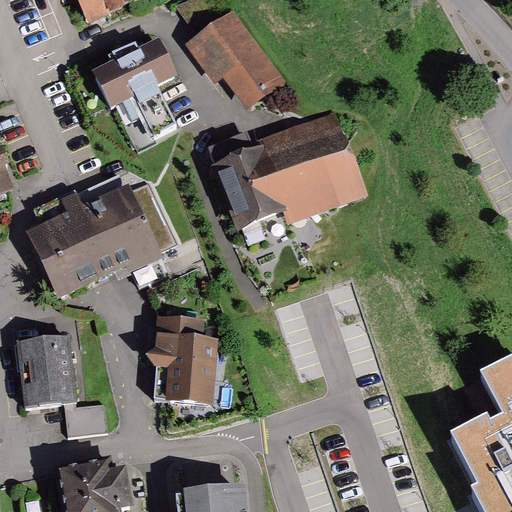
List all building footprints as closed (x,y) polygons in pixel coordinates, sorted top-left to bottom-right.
[(79,0),(91,25),(143,0),(79,0)] [(232,20),(196,46),(220,80),(227,75),(248,106),(278,84),(232,20)] [(118,67),(97,78),(114,111),(135,100),(156,138),(175,128),(155,89),(175,78),(158,46),(139,56),(136,51),(115,61),(118,67)] [(247,140),(211,154),(242,230),(286,213),(290,223),(363,194),(333,121),(253,153),(247,140)] [(0,163),(0,198),(12,194),(0,163)] [(44,230),(33,235),(63,297),(129,266),(139,288),(164,276),(153,254),(175,244),(149,188),(130,197),(120,177),(37,217),(44,230)] [(207,326),(160,325),(159,372),(178,373),(177,408),(223,409),(225,346),(206,346),(207,326)] [(78,346),(23,353),(32,415),(86,408),(78,346)] [(511,511),(511,365),(486,382),(511,429),(463,448),(497,511),(511,511)] [(118,471),(73,479),(78,511),(137,511),(133,483),(120,485),(118,471)] [(242,511),(241,495),(173,503),(173,511),(242,511)]
